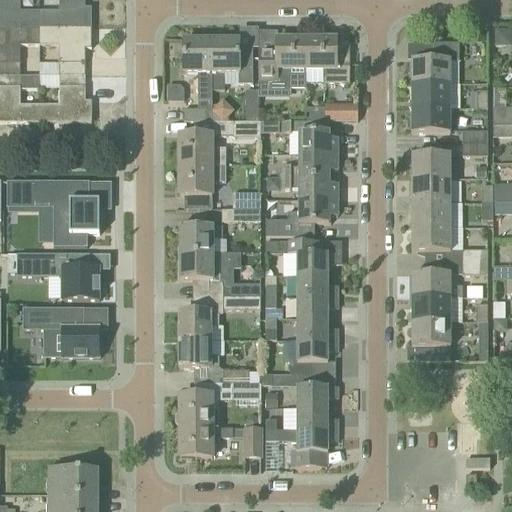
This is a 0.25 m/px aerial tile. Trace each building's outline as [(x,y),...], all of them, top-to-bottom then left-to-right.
[(21,14),(20,0),(0,0),(0,32),(39,32),(39,14),(21,14)] [(39,14),(39,32),(91,32),(91,11),(85,11),(84,0),(59,0),(59,14),(39,14)] [(0,79),(39,79),(39,71),(21,71),(21,49),(39,49),(39,32),(0,32),(0,79)] [(91,52),(91,32),(39,32),(39,49),(59,49),(59,79),(85,79),(85,52),(91,52)] [(183,43),(184,77),(212,77),(212,43),(183,43)] [(240,43),(212,43),(212,77),(212,94),(225,94),(225,77),(239,77),(239,88),(253,88),(253,51),(240,51),(240,43)] [(306,87),(306,43),(276,43),(276,56),(258,56),(258,87),(287,87),(287,92),(306,92),(306,87)] [(350,87),(350,68),(337,68),(337,43),(306,43),(306,87),(350,87)] [(412,88),(450,88),(450,65),(459,65),(459,47),(434,47),(434,64),(412,64),(412,88)] [(21,108),(21,94),(39,94),(39,92),(39,79),(0,79),(0,126),(39,126),(39,108),(21,108)] [(85,79),(59,79),(39,79),(39,92),(59,92),(59,108),(39,108),(39,126),(91,126),(91,105),(85,105),(85,79)] [(412,112),(450,112),(450,88),(412,88),(412,112)] [(487,112),(487,95),(470,95),(470,112),(487,112)] [(258,126),(258,110),(258,104),(246,104),(246,110),(246,126),(258,126)] [(334,111),(310,112),(306,112),(306,126),(324,125),(335,125),(334,111)] [(511,111),(492,112),(492,130),(511,129),(511,111)] [(211,112),(183,112),(184,126),(210,126),(211,125),(211,112)] [(450,112),(412,112),(412,137),(450,137),(450,112)] [(261,142),(261,138),(261,126),(258,126),(246,126),(211,125),(210,126),(210,139),(212,139),(212,140),(232,140),(232,142),(261,142)] [(324,135),(324,125),(306,126),(261,126),(261,138),(291,138),(291,135),(300,135),(300,159),(337,159),(337,143),(329,143),(329,137),(331,137),(331,135),(324,135)] [(462,135),(462,148),(487,148),(487,135),(462,135)] [(180,139),(180,170),(225,170),(225,153),(212,153),(212,140),(212,139),(210,139),(180,139)] [(462,161),(487,161),(488,161),(487,148),(462,148),(462,161)] [(337,175),(337,159),(300,159),(299,171),(290,171),(290,170),(279,170),(279,182),(299,182),(329,182),(329,175),(337,175)] [(412,183),(450,183),(450,159),(412,159),(412,183)] [(180,170),(180,199),(212,200),(212,187),(225,187),(225,170),(180,170)] [(329,182),(299,182),(279,182),(279,194),(299,194),(299,205),(337,205),(337,189),(329,189),(329,182)] [(412,207),(450,207),(450,183),(412,183),(412,207)] [(89,186),(7,186),(7,212),(53,212),(53,251),(87,251),(87,238),(99,238),(99,213),(89,213),(89,186)] [(481,190),(481,207),(493,207),(493,190),(481,190)] [(260,214),(260,198),(232,198),(232,214),(260,214)] [(299,205),(299,216),(287,216),(287,225),(280,225),(280,238),(291,238),(300,238),(300,228),(329,228),(329,220),(337,220),(337,205),(299,205)] [(459,231),(459,207),(450,207),(412,207),(412,231),(450,231),(459,231)] [(493,225),(493,207),(481,207),(481,225),(493,225)] [(260,214),(232,214),(221,214),(221,226),(260,227),(260,214)] [(222,231),(180,230),(180,257),(213,257),(213,244),(222,244),(222,231)] [(412,256),(450,256),(450,231),(412,231),(412,256)] [(314,258),(314,246),(287,246),(287,259),(298,259),(298,281),(328,281),(327,270),(337,270),(337,257),(314,258)] [(462,254),(462,267),(487,267),(487,254),(462,254)] [(213,257),(180,257),(180,285),(224,285),(224,273),(227,273),(227,257),(213,257)] [(7,276),(17,276),(17,259),(7,259),(7,260),(7,276)] [(99,304),(99,272),(90,272),(90,259),(17,259),(17,281),(58,281),(61,285),(61,304),(99,304)] [(487,280),(487,267),(462,267),(462,279),(487,280)] [(511,270),(492,271),(492,284),(505,284),(505,282),(511,282),(511,270)] [(412,302),(450,302),(462,302),(462,291),(450,291),(450,277),(412,278),(412,302)] [(328,290),(328,281),(298,281),(298,302),(337,302),(337,290),(328,290)] [(223,289),(223,301),(260,301),(260,288),(223,289)] [(266,291),(266,302),(276,302),(277,291),(266,291)] [(260,315),(260,301),(223,301),(223,316),(260,315)] [(276,302),(266,302),(266,313),(276,313),(276,302)] [(298,302),(297,323),(328,323),(327,313),(337,313),(337,302),(298,302)] [(412,302),(412,326),(450,326),(450,302),(412,302)] [(84,308),(23,308),(23,328),(44,328),(44,357),(61,357),(61,358),(99,358),(99,328),(84,328),(84,308)] [(476,326),(477,326),(486,326),(487,326),(487,309),(477,309),(476,326)] [(219,317),(180,317),(180,345),(209,345),(209,330),(219,330),(219,317)] [(328,333),(328,323),(297,323),(297,345),(338,345),(337,333),(328,333)] [(450,366),(450,326),(412,326),(412,351),(426,351),(426,366),(450,366)] [(486,326),(477,326),(478,366),(487,366),(486,326)] [(276,334),(266,334),(265,334),(265,345),(276,345),(276,334)] [(180,345),(180,373),(204,373),(219,373),(219,360),(209,360),(209,345),(180,345)] [(289,367),(289,379),(313,379),(313,367),(327,367),(327,356),(338,356),(338,345),(297,345),(297,367),(289,367)] [(223,387),(249,387),(249,374),(223,374),(223,387)] [(313,391),(313,379),(289,379),(271,380),(271,391),(289,391),(298,391),(298,413),(328,413),(328,403),(338,403),(338,391),(313,391)] [(180,429),(180,433),(219,432),(219,414),(211,414),(211,405),(261,404),(261,389),(260,389),(260,387),(249,387),(223,387),(206,387),(206,400),(180,400),(180,418),(176,420),(176,427),(180,429)] [(265,397),(265,413),(277,413),(277,397),(265,397)] [(328,413),(298,413),(297,435),(338,435),(338,423),(328,423),(328,413)] [(266,425),(265,435),(276,435),(277,425),(266,425)] [(233,432),(219,432),(180,433),(180,461),(212,461),(212,448),(218,448),(218,442),(233,442),(233,432)] [(261,461),(261,432),(245,432),(245,461),(261,461)] [(265,435),(265,446),(297,446),(297,457),(292,457),(292,472),(321,472),(321,457),(328,457),(328,446),(338,446),(338,435),(297,435),(276,435),(265,435)] [(489,473),(489,463),(465,463),(465,473),(489,473)] [(49,473),(49,481),(49,484),(52,484),(52,498),(98,499),(98,473),(69,473),(69,466),(55,466),(55,473),(49,473)] [(466,479),(466,493),(476,493),(476,479),(466,479)] [(97,511),(98,499),(52,498),(49,498),(49,509),(52,509),(51,511),(97,511)]
